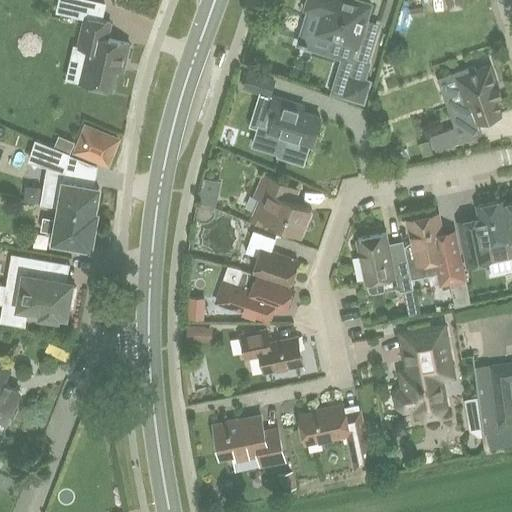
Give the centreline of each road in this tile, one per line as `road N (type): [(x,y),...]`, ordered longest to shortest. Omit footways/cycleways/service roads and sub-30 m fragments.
road 1 (residential): [(511,160),(369,188),(350,202),(322,292),(338,375),(328,384),(209,406)]
road 2 (secondary): [(148,348),(155,214),(174,121),(215,0)]
road 3 (residential): [(148,348),(92,357),(31,511)]
road 4 (secondary): [(169,511),(148,348)]
